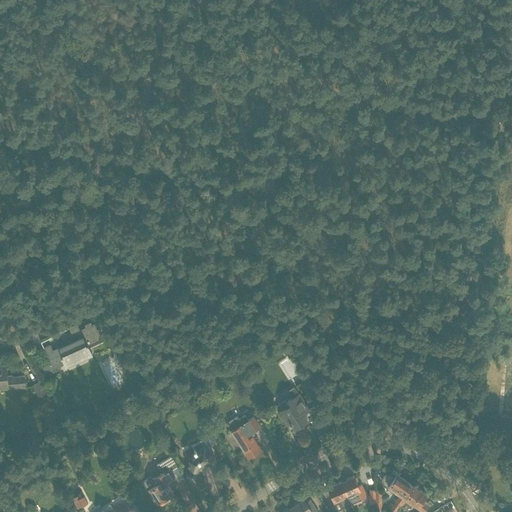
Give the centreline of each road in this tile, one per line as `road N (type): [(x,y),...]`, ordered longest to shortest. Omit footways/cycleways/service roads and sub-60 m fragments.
road 1 (residential): [(232,511),(341,447),(394,443),(419,453),(475,511)]
road 2 (track): [(281,97),(511,120)]
road 3 (track): [(121,162),(271,195)]
road 4 (track): [(0,137),(121,162)]
